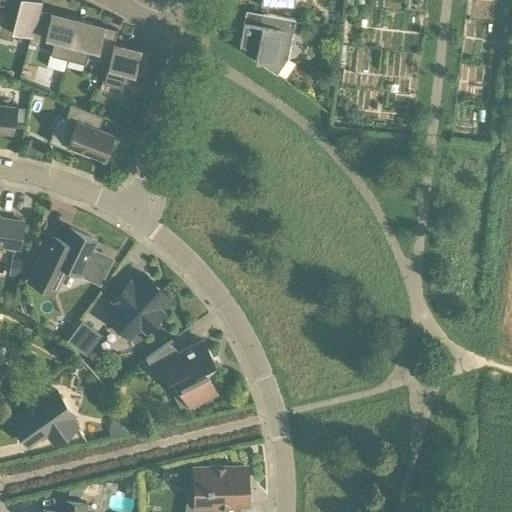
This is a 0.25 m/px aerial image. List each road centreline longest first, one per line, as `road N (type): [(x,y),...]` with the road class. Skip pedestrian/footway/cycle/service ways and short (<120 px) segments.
road 1 (residential): [(130,215),(224,305),(266,381),(283,455),(284,511)]
road 2 (residential): [(130,215),(183,44)]
road 3 (residential): [(0,172),(32,173),(130,215)]
